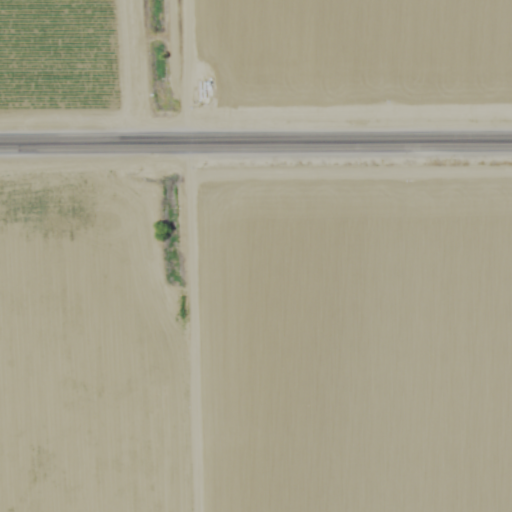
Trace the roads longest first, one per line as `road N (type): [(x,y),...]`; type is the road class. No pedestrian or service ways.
road 1 (residential): [(191,511),(182,0)]
road 2 (tertiary): [(511,142),(0,144)]
